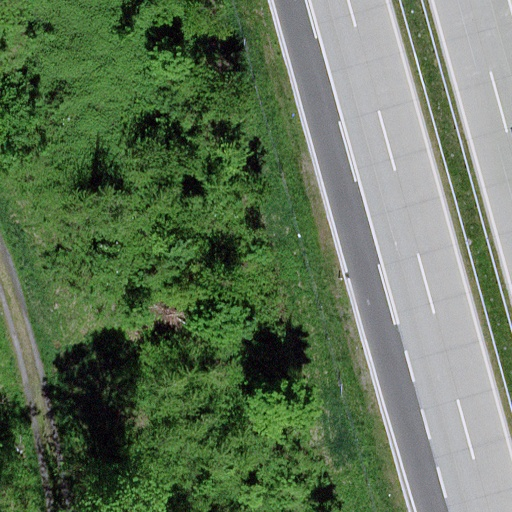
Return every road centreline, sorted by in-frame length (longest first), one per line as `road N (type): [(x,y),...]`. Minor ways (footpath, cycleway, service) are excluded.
road 1 (motorway): [(344,0),(482,511)]
road 2 (motorway): [(505,130),(468,0)]
road 3 (motorway): [(505,130),(510,0)]
